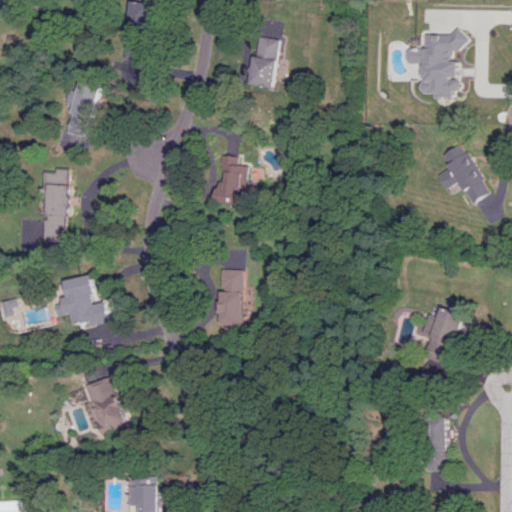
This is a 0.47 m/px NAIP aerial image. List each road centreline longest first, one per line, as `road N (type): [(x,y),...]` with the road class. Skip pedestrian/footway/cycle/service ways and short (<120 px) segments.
road 1 (residential): [(209,0),(149,227),(212,487),(211,511)]
road 2 (residential): [(505,511),(507,386)]
